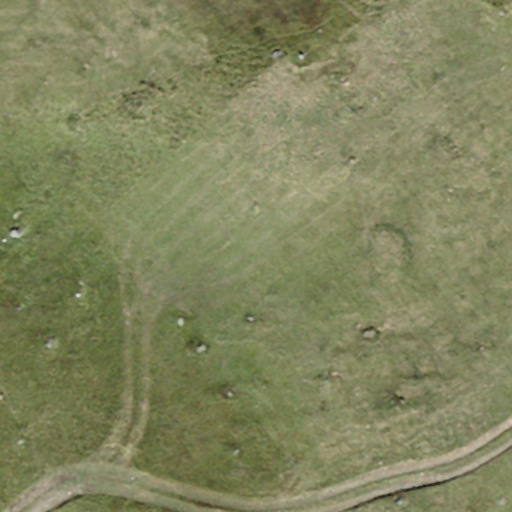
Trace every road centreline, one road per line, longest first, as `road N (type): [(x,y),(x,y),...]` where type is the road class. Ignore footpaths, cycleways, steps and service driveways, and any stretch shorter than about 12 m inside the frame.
road 1 (track): [(275,511),(377,490),(498,448),(511,434)]
road 2 (track): [(49,511),(68,488),(114,478),(253,511)]
